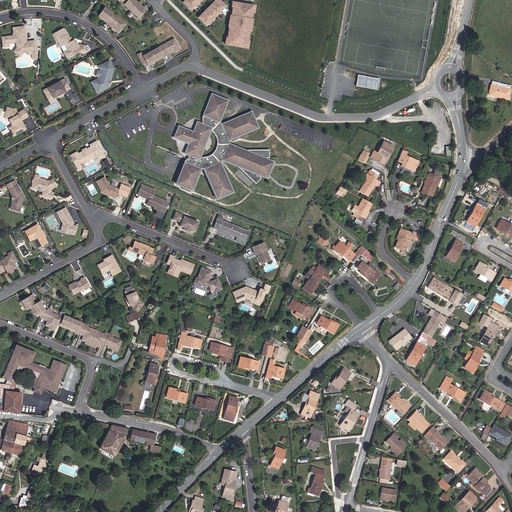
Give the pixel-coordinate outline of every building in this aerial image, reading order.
[(146,13),(132,0),(119,0),(140,19),(146,13)] [(147,12),(134,0),(132,0),(146,13),(147,12)] [(189,11),(199,0),(184,0),(181,3),(189,11)] [(205,26),(224,7),(216,0),(214,0),(197,18),(205,26)] [(246,42),(248,31),(247,30),(248,19),(250,20),(251,11),(250,11),(251,6),(233,3),(233,7),(231,6),(230,16),(231,17),(229,28),(228,27),(226,39),(227,39),(227,45),(244,48),(245,42),(246,42)] [(125,24),(104,8),(99,15),(120,31),(125,24)] [(120,31),(99,15),(98,17),(119,33),(120,31)] [(36,53),(35,41),(26,42),(26,40),(24,39),(24,38),(25,36),(24,27),(12,28),(13,33),(12,34),(13,36),(14,37),(14,39),(11,37),(11,36),(1,38),(2,48),(9,47),(8,44),(16,43),(17,48),(22,53),(27,52),(27,55),(32,54),(33,59),(36,59),(36,53)] [(78,46),(75,41),(73,40),(72,41),(71,41),(69,39),(65,30),(62,29),(53,34),(60,46),(64,44),(67,50),(70,56),(77,52),(83,54),(88,51),(86,46),(80,45),(78,46)] [(147,64),(178,47),(174,39),(142,56),(141,53),(137,55),(141,62),(145,61),(146,62),(147,64)] [(147,65),(179,49),(178,47),(147,64),(147,65)] [(22,53),(17,48),(13,52),(19,57),(22,53)] [(108,87),(113,69),(109,61),(99,66),(102,70),(99,80),(91,84),(96,93),(108,87)] [(99,80),(102,70),(99,66),(98,67),(100,70),(99,72),(97,71),(96,76),(98,77),(97,79),(90,83),(91,84),(99,80)] [(377,90),(379,79),(357,75),(355,86),(377,90)] [(53,98),(69,89),(64,79),(47,88),(53,98)] [(507,100),(510,86),(505,85),(504,88),(498,86),(499,83),(491,81),(488,95),(507,100)] [(53,98),(47,88),(43,90),(48,100),(53,98)] [(227,101),(212,94),(205,111),(205,112),(203,113),(203,116),(201,117),(201,124),(193,133),(179,127),(178,131),(176,131),(175,134),(176,135),(175,138),(188,143),(188,155),(188,156),(184,161),(185,162),(182,165),(183,167),(182,168),(175,184),(191,190),(198,173),(200,172),(199,169),(199,157),(199,144),(201,140),(210,130),(219,122),(221,120),(220,118),(227,101)] [(21,121),(28,117),(24,110),(17,113),(14,113),(15,110),(7,107),(4,116),(9,118),(15,129),(10,132),(13,137),(19,133),(18,131),(20,125),(19,123),(20,122),(21,121)] [(219,122),(210,130),(213,133),(215,136),(216,141),(216,146),(214,150),(212,153),(209,155),(206,157),(201,158),(199,157),(199,169),(204,169),(204,172),(205,173),(205,174),(216,199),(232,192),(219,163),(222,160),(237,166),(255,184),(260,178),(256,174),(263,177),(270,161),(262,158),(268,158),(268,150),(243,150),(228,144),(228,140),(258,128),(251,112),(226,123),(225,123),(224,123),(222,125),(219,122)] [(15,129),(9,118),(4,116),(4,118),(8,119),(12,126),(8,128),(10,132),(15,129)] [(193,133),(201,124),(197,123),(193,133)] [(199,157),(210,130),(201,140),(199,144),(199,157)] [(383,164),(392,146),(383,141),(377,153),(373,151),(370,157),(383,164)] [(82,164),(96,156),(98,159),(104,156),(96,142),(90,145),(91,147),(86,150),(83,152),(77,155),(76,153),(70,156),(78,170),(84,167),(82,164)] [(413,171),(417,162),(404,156),(406,152),(401,151),(397,161),(401,163),(400,166),(413,171)] [(364,164),(368,157),(360,153),(357,160),(364,164)] [(266,178),(273,162),(270,161),(263,177),(266,178)] [(377,186),(380,182),(375,179),(379,173),(371,168),(370,171),(369,170),(360,182),(363,184),(358,191),(366,197),(371,190),(370,189),(373,184),(374,185),(377,186)] [(435,188),(439,178),(428,173),(420,192),(431,196),(434,187),(435,188)] [(51,190),(52,186),(49,182),(39,179),(39,176),(35,175),(34,180),(33,180),(32,183),(33,183),(31,188),(43,191),(42,196),(51,198),(52,194),(49,193),(49,190),(51,190)] [(115,198),(119,189),(108,185),(104,177),(96,182),(101,193),(108,195),(109,195),(111,196),(111,197),(115,198)] [(19,212),(23,197),(14,181),(6,185),(12,196),(13,196),(14,201),(12,201),(10,209),(19,212)] [(167,202),(152,196),(154,190),(141,185),(137,195),(148,199),(151,202),(149,206),(155,209),(156,207),(164,211),(167,202)] [(340,196),(343,189),(339,187),(335,194),(340,196)] [(367,211),(371,204),(361,198),(357,207),(354,206),(351,211),(353,213),(352,215),(356,217),(353,222),(359,226),(363,218),(367,211)] [(474,227),(487,204),(479,200),(479,199),(465,223),(466,223),(466,222),(474,227)] [(73,222),(71,222),(70,219),(71,219),(65,208),(56,213),(62,224),(60,231),(74,235),(76,227),(72,225),(73,222)] [(194,232),(198,222),(183,217),(183,215),(175,212),(172,220),(180,223),(179,227),(184,228),(183,230),(189,232),(189,231),(194,232)] [(244,230),(221,221),(221,220),(217,218),(213,228),(217,230),(218,228),(241,238),(244,230)] [(511,225),(500,219),(501,220),(496,228),(495,228),(503,233),(504,231),(507,233),(511,235),(511,225)] [(41,231),(37,225),(25,231),(30,240),(34,249),(45,243),(42,238),(44,237),(45,236),(42,230),(41,231)] [(245,241),(248,232),(244,230),(241,238),(218,228),(217,230),(245,241)] [(412,242),(416,233),(411,231),(411,233),(403,230),(399,239),(397,239),(394,247),(405,251),(409,240),(412,242)] [(462,242),(465,237),(451,230),(449,233),(456,237),(456,238),(462,242)] [(327,240),(321,236),(318,241),(323,245),(327,240)] [(458,254),(457,254),(458,251),(463,244),(462,244),(455,240),(455,239),(445,257),(454,262),(453,262),(454,262),(458,254)] [(140,244),(134,242),(131,248),(128,247),(127,249),(144,256),(142,260),(145,261),(144,264),(149,266),(150,263),(152,264),(154,257),(150,255),(153,249),(148,247),(140,243),(140,244)] [(270,260),(265,250),(266,250),(263,242),(251,247),(255,255),(256,254),(257,254),(258,256),(257,257),(260,264),(270,260)] [(360,254),(364,249),(361,246),(353,254),(349,250),(344,246),(339,242),(333,249),(340,256),(341,254),(342,255),(348,261),(349,260),(352,262),(360,254)] [(349,250),(353,246),(348,242),(344,246),(349,250)] [(366,259),(371,254),(365,250),(361,255),(366,259)] [(0,270),(5,268),(6,270),(7,272),(8,272),(12,270),(16,268),(14,264),(13,263),(16,261),(11,252),(8,254),(9,256),(0,260),(0,270)] [(120,271),(112,255),(103,260),(104,262),(105,263),(103,264),(102,263),(97,266),(102,274),(109,270),(112,276),(120,271)] [(189,274),(193,265),(183,261),(182,262),(180,261),(173,258),(174,257),(170,255),(166,263),(170,265),(169,267),(170,270),(176,272),(178,271),(179,270),(189,274)] [(380,274),(375,270),(373,272),(367,266),(361,262),(356,268),(360,271),(361,272),(360,273),(372,283),(380,274)] [(488,269),(486,268),(486,266),(478,262),(479,262),(474,271),(473,270),(473,271),(491,281),(495,274),(495,273),(488,269)] [(376,268),(370,263),(367,266),(373,272),(375,270),(376,268)] [(318,281),(325,270),(319,265),(313,272),(309,269),(304,276),(308,279),(302,288),(310,294),(318,283),(317,282),(318,281)] [(176,277),(178,271),(176,272),(170,270),(169,267),(167,273),(176,277)] [(207,281),(211,271),(202,267),(197,279),(196,278),(194,283),(198,285),(199,284),(205,286),(206,285),(208,286),(211,293),(221,289),(217,279),(210,282),(207,281)] [(397,277),(390,272),(388,274),(395,280),(397,277)] [(84,290),(89,287),(84,277),(80,279),(81,280),(76,283),(73,284),(73,283),(68,286),(73,295),(83,289),(84,290)] [(462,295),(433,277),(427,288),(455,305),(462,295)] [(511,281),(510,282),(507,281),(503,278),(503,279),(504,279),(500,285),(499,285),(504,288),(511,292),(511,294),(511,296),(511,281)] [(255,299),(258,292),(247,288),(247,289),(244,288),(232,293),(236,302),(245,298),(250,300),(252,297),(255,299)] [(137,299),(133,289),(124,292),(129,305),(137,311),(136,313),(141,317),(144,311),(140,308),(143,304),(137,299)] [(485,298),(476,292),(474,296),(483,302),(485,299),(484,298),(485,298)] [(88,326),(61,315),(60,316),(51,313),(52,311),(48,309),(47,311),(44,310),(39,302),(37,303),(32,295),(21,301),(25,308),(26,309),(30,307),(31,306),(35,314),(36,314),(40,316),(47,319),(47,321),(45,325),(49,327),(53,329),(54,329),(56,325),(57,323),(84,334),(83,335),(81,340),(85,342),(96,346),(100,348),(101,343),(102,341),(109,344),(108,346),(107,347),(117,351),(121,341),(112,337),(112,336),(105,333),(104,334),(87,327),(88,326)] [(307,318),(312,310),(303,305),(303,306),(301,305),(292,300),(288,307),(295,311),(293,314),(302,320),(304,317),(307,318)] [(443,316),(434,311),(422,332),(431,338),(440,322),(443,316)] [(127,323),(141,317),(136,313),(135,312),(125,316),(127,323)] [(491,340),(499,327),(490,322),(488,325),(486,324),(489,318),(483,315),(478,323),(487,327),(479,342),(486,345),(489,341),(490,339),(491,340)] [(333,334),(338,325),(330,320),(329,322),(328,321),(320,316),(316,323),(333,334)] [(84,334),(57,323),(56,325),(83,335),(84,334)] [(300,339),(306,329),(302,326),(296,337),(300,339)] [(396,350),(412,338),(405,328),(388,340),(396,350)] [(305,342),(311,332),(306,329),(300,339),(303,341),(305,342)] [(186,333),(181,332),(178,344),(179,344),(182,345),(192,348),(192,346),(195,347),(199,348),(201,340),(194,338),(190,337),(185,336),(186,333)] [(431,338),(422,332),(419,336),(426,340),(425,342),(432,346),(435,341),(431,338)] [(161,361),(165,347),(163,347),(164,345),(166,336),(156,334),(155,337),(152,337),(148,352),(135,349),(134,354),(161,361)] [(425,342),(426,340),(419,336),(416,342),(423,346),(425,342)] [(297,352),(303,341),(300,339),(297,345),(294,350),(297,352)] [(414,366),(425,347),(425,346),(425,347),(423,346),(416,342),(405,361),(410,363),(414,366)] [(229,362),(233,348),(211,343),(209,350),(214,352),(215,352),(215,354),(220,355),(219,359),(229,362)] [(31,362),(35,352),(15,345),(2,378),(6,380),(11,382),(18,365),(39,373),(34,388),(32,391),(41,395),(43,389),(53,392),(53,393),(55,394),(59,385),(58,385),(66,365),(53,360),(49,369),(45,368),(45,367),(39,365),(38,365),(31,362)] [(477,362),(484,350),(476,346),(472,353),(468,351),(464,358),(468,360),(463,369),(464,369),(464,368),(472,373),(472,374),(477,366),(475,365),(477,362)] [(257,370),(259,362),(240,357),(237,367),(248,370),(248,368),(257,370)] [(282,379),(284,369),(273,366),(274,361),(270,359),(265,377),(269,378),(270,376),(282,379)] [(155,385),(157,376),(155,376),(156,374),(158,365),(150,363),(145,382),(155,385)] [(16,383),(14,380),(18,370),(22,369),(34,374),(35,377),(31,387),(34,388),(39,373),(18,365),(11,382),(6,380),(5,384),(9,385),(9,392),(12,392),(16,383)] [(339,389),(350,373),(343,368),(338,375),(337,374),(330,384),(339,389)] [(460,402),(465,393),(449,384),(451,379),(446,376),(439,388),(450,395),(450,396),(460,402)] [(19,413),(20,393),(12,392),(9,392),(9,385),(5,384),(0,383),(0,399),(4,400),(3,403),(0,401),(0,410),(3,411),(19,413)] [(185,402),(187,394),(178,392),(177,392),(177,390),(168,387),(166,397),(185,402)] [(501,401),(493,397),(494,396),(484,390),(483,390),(484,390),(479,399),(478,399),(496,409),(500,411),(504,404),(500,402),(501,401)] [(310,415),(317,399),(316,399),(318,395),(317,394),(309,391),(307,395),(309,396),(307,401),(305,401),(301,412),(310,415)] [(408,407),(402,402),(404,400),(402,398),(400,399),(398,397),(399,395),(395,392),(387,400),(397,410),(401,414),(408,407)] [(232,421),(236,409),(234,409),(235,406),(237,398),(229,396),(223,419),(232,421)] [(213,411),(216,401),(207,398),(207,400),(205,399),(197,397),(194,405),(213,411)] [(353,411),(356,406),(348,400),(344,405),(347,406),(343,411),(347,414),(339,425),(348,431),(353,424),(352,423),(353,421),(357,414),(353,411)] [(511,408),(506,405),(499,416),(503,418),(505,414),(511,417),(511,408)] [(429,424),(418,413),(415,410),(407,420),(409,422),(416,428),(421,433),(429,424)] [(25,436),(28,425),(8,421),(7,425),(17,427),(15,433),(25,436)] [(121,444),(124,435),(127,428),(93,421),(92,425),(109,429),(99,448),(114,456),(121,444)] [(191,433),(194,424),(187,421),(184,430),(191,433)] [(416,428),(409,422),(407,424),(414,430),(416,428)] [(15,433),(17,427),(7,425),(3,440),(13,443),(15,433)] [(486,435),(491,428),(486,425),(481,433),(483,433),(486,435)] [(319,440),(322,432),(311,427),(309,432),(311,433),(308,441),(306,445),(306,446),(315,450),(318,441),(316,440),(317,439),(319,440)] [(440,437),(441,436),(435,431),(436,430),(432,427),(424,435),(440,449),(446,442),(440,437)] [(153,445),(155,434),(132,430),(129,441),(150,445),(148,451),(159,453),(160,447),(153,445)] [(22,445),(25,436),(15,433),(13,443),(22,445)] [(397,455),(407,444),(401,439),(399,441),(396,438),(392,435),(385,442),(391,447),(393,449),(392,450),(397,455)] [(0,449),(10,453),(13,443),(3,440),(0,438),(0,449)] [(19,455),(22,445),(13,443),(10,453),(19,455)] [(278,469),(285,451),(276,447),(271,458),(273,459),(270,465),(278,469)] [(464,464),(450,451),(443,459),(457,472),(464,464)] [(38,456),(36,460),(40,462),(37,467),(34,465),(32,470),(42,474),(47,460),(45,460),(48,453),(43,452),(41,458),(38,456)] [(388,480),(391,462),(381,461),(378,478),(379,478),(388,480)] [(321,480),(324,471),(312,467),(310,472),(315,473),(310,489),(308,488),(307,492),(314,495),(318,496),(322,483),(321,482),(321,480)] [(477,473),(473,469),(466,477),(471,482),(475,485),(474,486),(482,494),(489,487),(485,484),(486,483),(487,482),(477,473)] [(236,473),(224,470),(222,477),(226,478),(224,485),(221,497),(231,499),(233,491),(232,490),(232,488),(236,473)] [(449,486),(444,481),(440,486),(445,491),(449,486)] [(11,495),(13,486),(6,484),(4,493),(11,495)] [(33,498),(37,488),(31,486),(28,497),(33,498)] [(394,501),(396,490),(381,487),(379,499),(383,500),(383,499),(394,501)] [(485,497),(491,490),(489,487),(482,494),(485,497)] [(476,498),(469,491),(467,492),(475,500),(476,498)] [(472,503),(475,500),(467,492),(456,504),(464,511),(469,506),(468,505),(471,503),(472,503)] [(447,498),(442,493),(439,497),(444,502),(447,498)] [(285,511),(289,498),(282,496),(280,501),(278,500),(275,510),(277,510),(276,511),(285,511)] [(198,511),(203,499),(195,497),(194,500),(192,500),(188,511),(190,511),(189,511),(198,511)] [(502,511),(497,507),(503,500),(498,497),(485,511),(486,511),(502,511)] [(30,506),(32,501),(22,498),(20,506),(30,506)]
